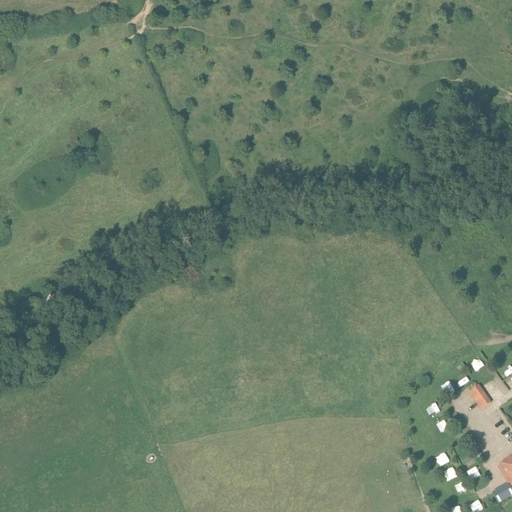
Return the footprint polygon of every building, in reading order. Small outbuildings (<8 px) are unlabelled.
[(475,364),(478,372),(485,369),(482,361),(475,364)] [(442,387),(448,396),(457,391),(450,382),(442,387)] [(480,387),(470,392),(479,410),(489,405),(480,387)] [(438,403),(428,407),(432,417),(441,413),(438,403)] [(446,422),(438,425),(441,432),(449,430),(446,422)] [(447,451),(438,455),(443,464),(452,459),(447,451)] [(511,454),(502,463),(497,467),(511,490),(511,454)] [(447,471),(451,480),(459,476),(455,467),(447,471)] [(500,488),(493,492),(499,504),(507,499),(500,488)]
